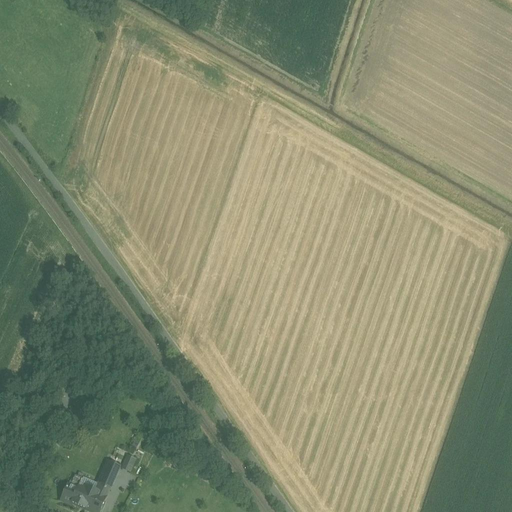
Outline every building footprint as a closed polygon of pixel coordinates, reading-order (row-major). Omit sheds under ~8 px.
[(67,423),(93,435),(107,405),(92,398),(86,413),(74,407),(67,423)] [(51,444),(62,448),(67,437),(56,432),(51,444)] [(194,444),(185,452),(188,456),(198,449),(194,444)] [(129,454),(123,468),(134,472),(139,458),(129,454)] [(108,462),(99,483),(101,484),(97,493),(107,498),(120,468),(108,462)] [(97,493),(80,486),(83,481),(76,477),(72,486),(68,485),(61,501),(72,506),(72,505),(89,511),(100,511),(107,498),(97,493)]
